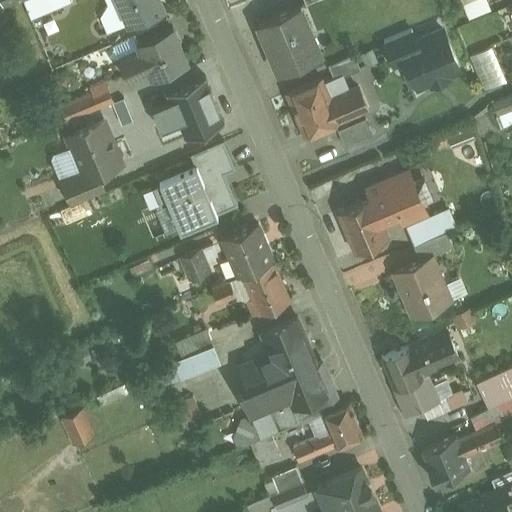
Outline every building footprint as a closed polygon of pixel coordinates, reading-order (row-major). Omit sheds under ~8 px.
[(67,0),(25,0),(32,17),(68,2),(67,0)] [(161,0),(120,0),(130,22),(165,7),(161,0)] [(301,6),(260,24),(281,72),(321,55),(301,6)] [(173,27),(139,42),(143,50),(122,59),(129,75),(150,66),(153,74),(187,59),(173,27)] [(413,29),(385,41),(392,57),(403,52),(402,47),(417,40),(413,29)] [(417,40),(402,47),(403,52),(411,70),(406,72),(412,86),(417,84),(418,86),(430,82),(431,85),(451,76),(450,73),(461,68),(444,29),(417,40)] [(485,89),(508,82),(497,46),(473,53),(485,89)] [(355,54),(329,65),(336,80),(361,69),(355,54)] [(62,66),(41,75),(50,97),(71,88),(62,66)] [(212,71),(146,98),(155,119),(180,108),(188,127),(228,110),(212,71)] [(322,78),(289,93),(306,135),(368,108),(359,86),(331,98),(322,78)] [(93,91),(61,105),(63,112),(53,116),(57,125),(113,101),(105,80),(91,86),(93,91)] [(475,115),(483,134),(499,128),(491,108),(475,115)] [(366,117),(339,129),(346,145),(373,133),(366,117)] [(105,119),(68,134),(85,176),(86,177),(99,172),(123,161),(105,119)] [(373,196),(339,211),(356,251),(389,237),(380,217),(400,209),(406,224),(427,215),(409,170),(369,187),(373,196)] [(238,173),(210,185),(216,200),(222,215),(222,216),(251,204),(244,188),(250,185),(244,171),(238,174),(238,173)] [(99,172),(86,177),(85,176),(65,184),(73,203),(106,189),(99,172)] [(206,199),(170,215),(171,219),(162,223),(169,238),(222,215),(216,200),(208,203),(206,199)] [(457,225),(449,206),(427,215),(406,224),(414,243),(447,230),(457,225)] [(259,223),(223,238),(239,276),(244,274),(275,261),(259,223)] [(447,230),(414,243),(420,259),(433,254),(453,245),(447,230)] [(138,239),(130,243),(137,260),(145,256),(138,239)] [(201,248),(182,256),(191,279),(211,270),(201,248)] [(420,259),(394,270),(412,314),(451,298),(433,254),(420,259)] [(275,261),(244,274),(254,296),(248,298),(254,313),(260,311),(260,312),(291,300),(275,261)] [(231,280),(213,287),(219,303),(237,295),(231,280)] [(473,308),(456,314),(461,327),(478,321),(473,308)] [(298,316),(263,331),(272,352),(242,365),(250,386),(280,372),(291,399),(301,421),(322,412),(340,405),(321,360),(317,362),(298,316)] [(206,327),(175,340),(182,356),(213,343),(206,327)] [(447,328),(383,356),(396,386),(428,373),(426,369),(458,355),(447,328)] [(213,343),(182,356),(175,359),(182,377),(220,360),(213,343)] [(511,365),(479,380),(490,405),(511,394),(511,365)] [(280,372),(250,386),(241,389),(253,415),(291,399),(280,372)] [(428,373),(396,386),(407,412),(439,399),(436,392),(428,373)] [(122,386),(99,396),(103,404),(126,395),(122,386)] [(193,395),(174,403),(182,421),(201,413),(193,395)] [(291,399),(253,415),(262,437),(272,433),(301,421),(291,399)] [(340,405),(322,412),(330,431),(336,444),(364,433),(350,400),(340,405)] [(497,404),(471,416),(477,429),(496,421),(497,422),(504,419),(497,404)] [(84,407),(64,416),(76,441),(95,432),(84,407)] [(253,418),(246,421),(241,437),(244,445),(252,441),(262,437),(253,415),(252,416),(253,418)] [(477,429),(459,437),(466,455),(505,439),(497,422),(496,421),(477,429)] [(330,431),(294,446),(300,460),(336,444),(330,431)] [(272,433),(262,437),(252,441),(261,465),(281,456),(272,433)] [(457,434),(423,449),(430,464),(429,465),(436,481),(471,466),(466,455),(459,437),(457,434)] [(297,465),(273,475),(279,490),(303,481),(297,465)] [(361,467),(328,481),(332,492),(322,496),(326,505),(311,511),(368,511),(379,508),(361,467)] [(511,469),(492,478),(497,488),(503,486),(511,482),(511,469)] [(279,490),(273,493),(279,507),(309,495),(303,481),(279,490)] [(511,482),(503,486),(511,507),(511,482)] [(497,488),(463,503),(466,511),(511,511),(511,508),(511,507),(503,486),(497,488)] [(253,511),(258,511),(275,505),(270,494),(249,502),(253,511)]
